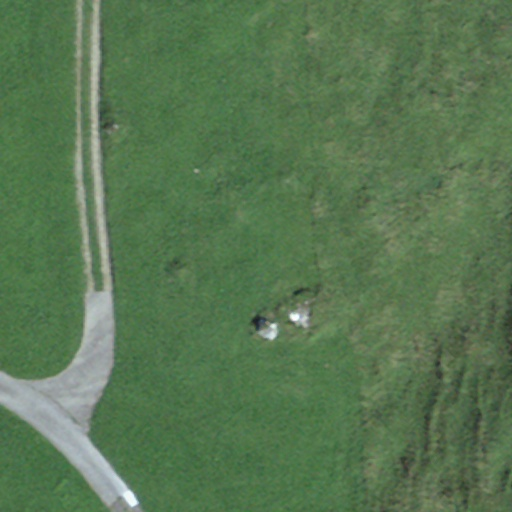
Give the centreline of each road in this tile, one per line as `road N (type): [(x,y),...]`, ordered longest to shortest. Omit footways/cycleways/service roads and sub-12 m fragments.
road 1 (track): [(49,435),(102,358),(88,162),(91,0)]
road 2 (track): [(0,398),(28,412),(114,511)]
